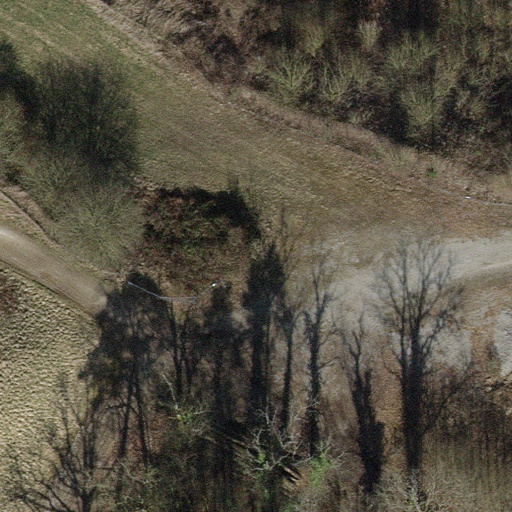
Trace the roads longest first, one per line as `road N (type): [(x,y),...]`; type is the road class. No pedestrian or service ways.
road 1 (track): [(451,511),(0,238)]
road 2 (track): [(212,319),(511,231)]
road 3 (track): [(164,339),(77,511)]
